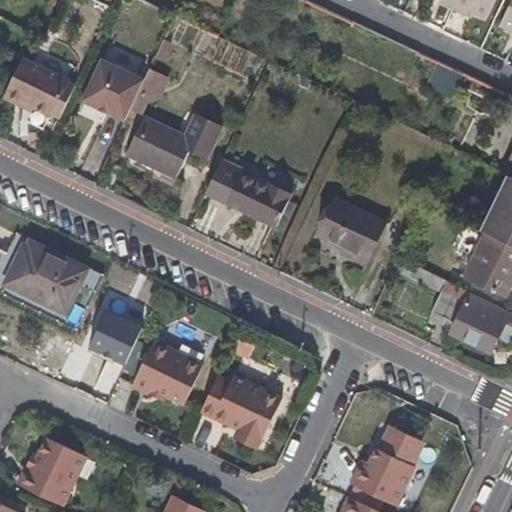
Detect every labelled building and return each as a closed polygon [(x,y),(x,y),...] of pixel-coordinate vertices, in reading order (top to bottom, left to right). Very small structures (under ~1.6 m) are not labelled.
[(435,0),(435,1),(462,14),(464,8),(483,17),(491,0),(435,0)] [(511,0),(507,0),(496,24),(511,30),(511,32),(511,37),(511,0)] [(169,41),(162,38),(154,55),(162,58),(169,41)] [(24,58),(3,98),(19,106),(21,101),(58,120),(77,82),(33,62),(24,58)] [(79,99),(123,120),(142,79),(99,58),(79,99)] [(435,64),(425,85),(443,94),(454,73),(435,64)] [(145,117),(125,154),(176,178),(188,152),(206,161),(222,129),(194,116),(185,137),(145,117)] [(220,163),(205,194),(275,227),(289,197),(220,163)] [(511,178),(507,177),(481,230),(486,233),(511,245),(511,178)] [(337,201),(319,238),(345,251),(345,255),(364,264),(382,223),(337,201)] [(0,257),(0,291),(77,328),(103,272),(85,264),(83,266),(34,244),(35,241),(18,233),(9,251),(4,250),(0,257)] [(504,296),(511,279),(511,245),(486,233),(465,276),(504,296)] [(396,257),(392,267),(440,288),(443,280),(396,257)] [(511,316),(467,295),(468,292),(443,280),(440,288),(429,309),(453,322),(448,332),(487,352),(492,343),(507,350),(511,338),(511,316)] [(144,391),(158,397),(177,405),(195,365),(145,343),(125,389),(142,396),(144,391)] [(223,381),(211,375),(194,411),(219,421),(220,419),(234,425),(230,432),(253,444),(255,438),(258,438),(276,397),(226,374),(223,381)] [(155,402),(158,397),(144,391),(142,396),(155,402)] [(357,459),(346,484),(391,505),(411,464),(409,462),(416,446),(382,430),(375,447),(370,446),(363,462),(357,459)] [(20,468),(11,486),(56,507),(79,458),(40,440),(25,470),(20,468)] [(375,511),(342,497),(335,511),(375,511)] [(186,511),(164,502),(160,511),(186,511)]
